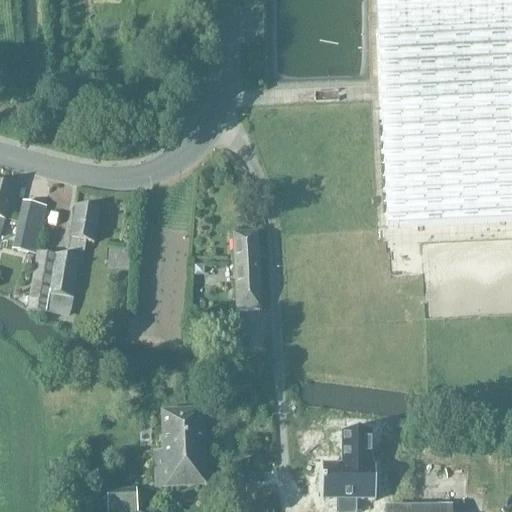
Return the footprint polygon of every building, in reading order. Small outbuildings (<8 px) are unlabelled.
[(511,0),(375,0),(387,228),(511,222),(511,0)] [(0,220),(5,221),(13,191),(4,188),(2,186),(0,185),(0,220)] [(93,244),(99,213),(89,211),(88,209),(80,207),(78,209),(75,209),(68,251),(84,253),(85,243),(93,244)] [(39,238),(45,212),(31,208),(25,235),(39,238)] [(236,312),(261,311),(257,234),(232,235),(236,312)] [(30,256),(34,241),(20,237),(16,252),(30,256)] [(37,253),(27,311),(45,314),(45,312),(69,316),(72,300),(72,299),(78,260),(37,253)] [(155,490),(205,487),(202,411),(161,413),(163,452),(153,452),(155,490)] [(321,467),(321,502),(336,502),(336,511),(354,511),(355,502),(375,502),(375,467),(371,467),(371,433),(341,433),(341,467),(321,467)] [(107,511),(136,511),(136,492),(106,494),(107,511)]
